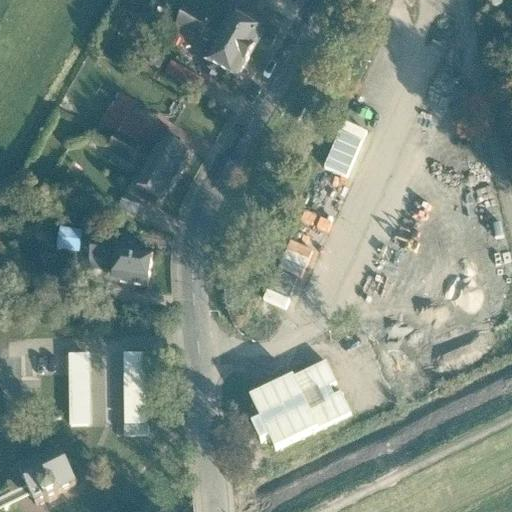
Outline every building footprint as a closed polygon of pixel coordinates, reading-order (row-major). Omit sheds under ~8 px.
[(187,8),(176,26),(201,40),(202,36),(214,44),(204,61),(211,65),(208,70),(224,79),(227,75),(237,81),(264,34),(253,27),(256,23),(241,14),(239,19),(231,14),(221,32),(209,25),(211,22),(187,8)] [(204,82),(174,65),(167,76),(197,94),(204,82)] [(113,145),(108,152),(132,166),(134,164),(146,171),(136,189),(162,204),(167,195),(170,196),(187,166),(185,165),(190,156),(164,140),(154,158),(141,152),(143,149),(136,145),(119,135),(113,145)] [(51,171),(28,161),(20,179),(43,189),(51,171)] [(290,303),(333,203),(313,195),(270,294),(290,303)] [(80,251),(81,238),(56,236),(54,249),(80,251)] [(92,241),(90,259),(115,263),(112,281),(148,288),(153,256),(140,254),(141,249),(92,241)] [(70,355),(74,428),(108,426),(106,389),(96,390),(94,353),(70,355)] [(150,436),(149,353),(127,353),(127,437),(150,436)] [(297,414),(255,435),(268,461),(310,440),(297,414)] [(76,492),(58,453),(17,471),(29,498),(35,511),(76,492)]
